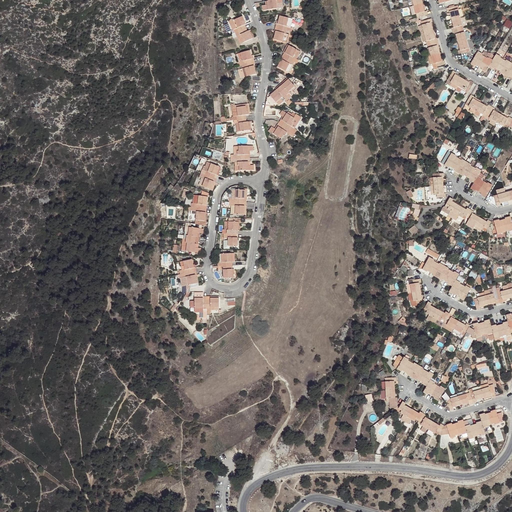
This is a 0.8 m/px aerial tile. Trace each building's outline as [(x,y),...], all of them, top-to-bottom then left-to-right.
[(267,0),(267,1),(266,2),(266,6),(261,6),(262,11),(279,9),(279,4),(277,4),(276,0),(267,0)] [(411,0),(416,18),(427,15),(426,11),(424,12),(420,0),(411,0)] [(457,6),(446,9),(447,12),(449,12),(453,27),(451,28),(453,35),(455,35),(460,51),(457,51),(459,55),(469,52),(464,32),(461,33),(461,30),(463,29),(457,6)] [(240,43),(252,38),(248,30),(247,31),(244,24),(246,23),(242,16),(232,20),(231,18),(228,21),(232,29),(234,28),(240,43)] [(279,16),(273,40),(282,42),(284,34),(286,34),(287,27),(285,27),(288,19),(279,16)] [(418,26),(422,42),(426,41),(427,45),(429,44),(430,47),(428,48),(431,57),(433,64),(434,67),(432,68),(432,70),(438,69),(438,66),(445,64),(444,61),(441,62),(436,45),(439,45),(437,38),(435,39),(430,23),(432,22),(431,19),(420,22),(421,25),(418,26)] [(470,48),(474,47),(469,30),(465,32),(470,48)] [(288,46),(277,67),(285,71),(289,64),(290,65),(293,58),(292,58),(296,50),(288,46)] [(255,74),(254,70),(253,66),(252,66),(250,59),(251,58),(250,54),(249,50),(236,54),(239,62),(237,62),(241,77),(255,74)] [(499,73),(503,75),(508,77),(511,78),(511,63),(510,63),(511,59),(511,55),(506,53),(503,59),(500,58),(500,57),(496,54),(492,60),(488,57),(487,58),(482,55),(482,54),(478,51),(470,64),(475,66),(476,65),(482,69),(480,70),(485,72),(489,67),(493,70),(494,68),(500,71),(499,73)] [(453,70),(448,78),(451,80),(450,83),(457,86),(465,91),(468,92),(473,83),(470,81),(469,83),(455,74),(456,72),(453,70)] [(456,88),(457,86),(450,83),(451,80),(448,78),(446,82),(456,88)] [(288,80),(281,85),(276,90),(269,96),(275,102),(282,97),(283,98),(288,93),(287,92),(293,87),(288,80)] [(434,82),(425,90),(428,93),(436,86),(434,82)] [(473,98),(474,97),(471,95),(466,104),(471,107),(475,110),(473,113),(481,118),(480,120),(483,121),(485,118),(486,116),(503,126),(505,124),(511,127),(511,125),(511,117),(509,116),(508,118),(494,110),(495,108),(489,105),(487,106),(480,102),(473,98)] [(248,103),(236,105),(236,107),(245,106),(246,114),(249,113),(248,103)] [(236,107),(236,105),(232,105),(236,132),(248,130),(247,121),(246,121),(245,115),(246,115),(246,114),(245,106),(236,107)] [(468,111),(463,109),(459,117),(464,119),(468,111)] [(279,115),(281,116),(279,119),(280,120),(281,121),(284,122),(280,128),(277,127),(276,126),(275,125),(273,129),(271,127),(268,131),(280,139),(279,140),(284,143),(289,134),(292,136),(296,130),(294,129),(300,118),(292,113),(292,114),(290,116),(287,114),(281,111),(279,115)] [(503,126),(486,116),(485,118),(490,122),(489,123),(495,126),(495,125),(502,130),(503,126)] [(253,146),(235,146),(235,151),(236,152),(236,155),(235,155),(235,163),(236,163),(236,166),(235,166),(235,171),(253,170),(253,165),(249,166),(247,166),(248,162),(245,162),(244,155),(247,155),(247,151),(249,151),(253,151),(253,146)] [(448,161),(446,166),(450,168),(450,167),(456,170),(455,172),(465,177),(465,176),(471,179),(470,181),(475,183),(471,189),(476,192),(477,191),(482,194),(482,195),(486,198),(493,186),(489,183),(488,184),(483,181),(485,176),(481,173),(482,171),(477,168),(477,169),(471,166),(472,165),(462,159),(462,161),(456,157),(457,156),(449,152),(445,159),(448,161)] [(219,167),(210,164),(207,170),(203,169),(200,177),(202,178),(201,180),(203,181),(201,186),(211,189),(219,167)] [(433,186),(434,195),(436,194),(436,198),(446,197),(445,194),(443,194),(442,178),(444,177),(444,174),(432,174),(433,186)] [(511,187),(511,183),(509,184),(509,186),(503,188),(503,189),(493,192),(493,194),(491,194),(492,200),(495,199),(496,206),(500,206),(500,203),(511,200),(511,187)] [(230,214),(243,214),(245,189),(230,189),(230,214)] [(207,197),(197,196),(196,203),(192,203),(192,207),(189,207),(189,211),(191,211),(191,214),(195,215),(194,224),(206,226),(206,221),(204,220),(205,212),(204,212),(204,205),(206,205),(207,200),(207,197)] [(487,222),(472,214),(474,212),(467,208),(466,210),(452,202),(453,200),(450,198),(441,212),(456,221),(458,216),(462,218),(463,216),(469,219),(466,225),(480,232),(481,230),(482,230),(484,228),(487,229),(491,222),(488,220),(487,222)] [(412,203),(412,207),(414,208),(413,215),(419,216),(421,205),(412,203)] [(404,221),(409,207),(400,204),(395,217),(404,221)] [(511,220),(511,217),(506,218),(506,219),(500,221),(500,220),(494,221),(498,235),(503,234),(503,232),(510,231),(511,230),(511,220)] [(228,246),(237,246),(237,237),(235,237),(235,231),(237,230),(237,222),(235,222),(227,222),(223,222),(224,230),(221,230),(221,233),(226,233),(226,237),(227,237),(227,241),(223,241),(222,248),(228,249),(228,246)] [(408,230),(413,235),(419,230),(414,225),(408,230)] [(182,246),(182,251),(200,253),(200,248),(195,247),(195,244),(194,243),(195,236),(196,237),(197,233),(202,233),(203,229),(185,227),(184,231),(186,232),(184,246),(182,246)] [(427,249),(425,252),(437,259),(439,256),(427,249)] [(229,262),(231,262),(230,253),(221,254),(221,262),(220,263),(220,266),(220,270),(222,269),(222,278),(232,277),(231,269),(230,269),(229,262)] [(418,269),(422,269),(426,272),(427,271),(433,274),(432,275),(441,280),(442,279),(447,282),(447,284),(452,286),(448,292),(453,295),(453,293),(459,297),(459,298),(463,301),(470,288),(466,286),(465,287),(460,284),(460,283),(455,280),(459,274),(454,271),(453,272),(448,269),(448,268),(439,263),(438,264),(433,260),(429,257),(425,264),(421,262),(418,269)] [(178,271),(180,282),(186,281),(187,285),(186,289),(187,292),(189,292),(189,288),(197,286),(194,275),(193,275),(192,268),(193,267),(191,259),(179,262),(180,270),(178,271)] [(421,282),(420,279),(409,281),(409,284),(406,285),(408,301),(410,300),(411,306),(416,305),(415,303),(424,302),(424,298),(422,299),(418,283),(421,282)] [(511,282),(507,284),(507,285),(502,287),(503,290),(500,291),(501,294),(497,295),(495,287),(483,290),(483,292),(479,293),(480,297),(477,298),(477,299),(474,299),(476,309),(480,308),(479,306),(495,302),(496,304),(503,302),(502,300),(511,297),(511,282)] [(218,309),(218,298),(206,298),(206,295),(206,292),(194,292),(194,312),(202,312),(202,311),(205,312),(205,309),(218,309)] [(440,327),(441,326),(452,332),(452,331),(454,329),(461,333),(463,335),(469,325),(466,323),(465,325),(451,317),(452,315),(445,311),(444,313),(431,305),(432,303),(429,301),(426,305),(423,303),(421,307),(427,311),(426,313),(428,315),(426,320),(440,327)] [(508,335),(511,335),(509,329),(511,327),(511,313),(511,314),(511,313),(505,315),(507,321),(502,323),(502,324),(496,325),(496,324),(491,325),(489,319),(484,321),(484,322),(477,323),(478,322),(472,324),(477,343),(486,341),(486,340),(489,339),(489,340),(499,338),(499,337),(506,335),(506,336),(508,335)] [(397,367),(396,369),(401,372),(401,370),(408,374),(407,374),(416,380),(416,379),(422,382),(422,383),(426,386),(423,392),(427,394),(428,393),(433,397),(433,398),(437,400),(445,388),(440,385),(439,386),(434,383),(435,382),(430,380),(434,374),(429,371),(428,372),(422,369),(423,367),(414,362),(413,363),(407,360),(408,359),(404,356),(403,358),(398,355),(393,363),(398,366),(397,367)] [(386,400),(390,400),(395,400),(397,399),(396,397),(394,397),(394,388),(393,381),(395,380),(395,377),(385,377),(385,383),(385,390),(382,390),(382,398),(385,398),(386,400)] [(488,386),(480,389),(479,386),(468,389),(470,395),(467,396),(466,393),(450,398),(444,400),(446,406),(448,406),(449,410),(453,409),(453,407),(468,402),(469,404),(476,402),(475,400),(491,395),(491,397),(495,396),(493,389),(494,389),(493,385),(488,386)] [(439,432),(443,425),(440,423),(439,425),(425,417),(426,415),(420,411),(418,413),(404,405),(405,403),(402,401),(396,410),(402,413),(399,419),(408,424),(411,419),(414,421),(415,419),(418,420),(417,422),(423,426),(420,431),(424,433),(425,432),(431,436),(433,432),(439,436),(439,432)] [(446,424),(443,425),(439,432),(439,436),(448,433),(450,436),(455,436),(455,435),(461,433),(461,434),(467,433),(468,439),(473,438),(473,436),(480,434),(480,436),(485,434),(483,427),(488,426),(488,425),(494,423),(494,424),(500,423),(499,420),(503,419),(501,412),(497,413),(495,409),(490,411),(491,412),(484,414),(484,412),(479,414),(481,420),(476,422),(476,423),(470,425),(469,424),(467,419),(463,420),(462,419),(457,421),(458,421),(451,423),(446,424)]
